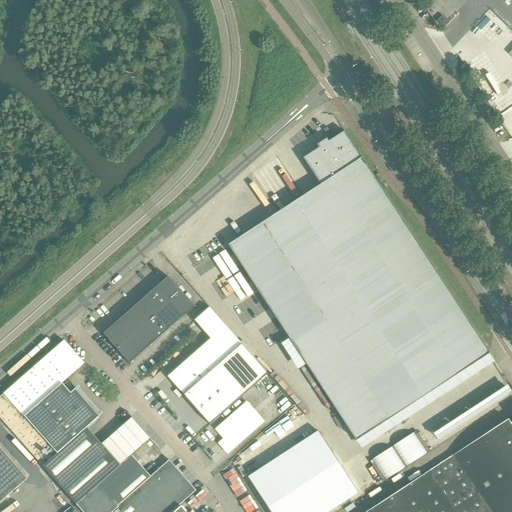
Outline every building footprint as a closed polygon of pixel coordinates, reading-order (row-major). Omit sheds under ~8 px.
[(437,21),(444,28),(449,22),(442,15),(437,21)] [(227,245),(296,350),(356,441),(489,353),(344,131),(328,142),(326,139),(316,145),(318,148),(302,159),(319,185),(296,201),(227,245)] [(167,277),(157,286),(170,301),(181,292),(167,277)] [(157,286),(146,296),(159,311),(170,301),(157,286)] [(181,292),(170,301),(183,316),(194,307),(181,292)] [(146,296),(135,305),(148,320),(159,311),(146,296)] [(170,301),(159,311),(172,326),(183,316),(170,301)] [(135,305),(124,315),(137,330),(148,320),(135,305)] [(159,311),(148,320),(161,335),(172,326),(159,311)] [(124,315),(113,324),(127,339),(137,330),(124,315)] [(148,320),(137,330),(151,345),(161,335),(148,320)] [(103,334),(116,349),(127,339),(113,324),(103,334)] [(137,330),(127,339),(140,354),(151,345),(137,330)] [(127,339),(116,349),(129,364),(140,354),(127,339)] [(56,481),(56,482),(86,455),(72,440),(99,416),(98,415),(97,415),(75,391),(76,390),(75,389),(70,393),(61,383),(83,364),(63,341),(0,396),(0,418),(56,482),(56,481)] [(216,430),(224,439),(219,443),(227,453),(263,422),(246,403),(216,430)] [(120,415),(125,421),(130,417),(125,411),(120,415)] [(507,420),(366,511),(511,511),(511,421),(509,423),(507,420)] [(247,478),(269,511),(329,511),(358,493),(318,432),(247,478)] [(0,511),(0,501),(26,479),(0,449),(0,511)] [(131,456),(76,505),(82,511),(170,511),(195,490),(169,461),(150,477),(131,456)]
